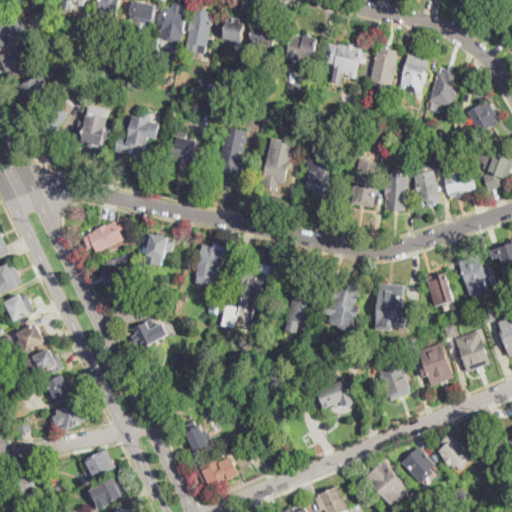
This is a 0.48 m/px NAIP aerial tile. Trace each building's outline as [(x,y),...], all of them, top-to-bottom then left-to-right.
[(53,0),(51,14),(39,12),(41,0),(53,0)] [(86,0),(85,7),(74,5),(73,14),(61,11),(63,0),(86,0)] [(121,0),(117,27),(97,24),(101,0),(121,0)] [(158,5),(154,25),(143,22),(141,33),(131,31),(134,15),(131,15),(133,2),(140,3),(140,1),(158,5)] [(185,5),(184,9),(189,10),(184,42),(161,38),(165,15),(167,16),(169,7),(175,8),(175,3),(185,5)] [(511,8),(511,24),(503,33),(490,19),(507,3),(511,8)] [(21,21),(25,20),(29,28),(19,33),(20,36),(13,39),(14,41),(0,48),(0,14),(14,8),(21,21)] [(212,11),(211,15),(215,16),(207,54),(187,50),(195,12),(196,12),(197,8),(212,11)] [(94,13),(91,27),(82,25),(85,11),(94,13)] [(243,18),(242,22),(246,23),(242,46),(231,44),(232,37),(221,35),(224,19),(231,20),(232,16),(243,18)] [(279,30),(275,48),(251,43),(255,24),(279,30)] [(319,39),(315,58),(302,56),(301,60),(289,57),(294,37),(304,40),(305,36),(319,39)] [(42,64),(15,78),(11,70),(8,71),(1,57),(31,41),(42,64)] [(370,52),(368,63),(363,62),(360,78),(350,76),(351,71),(346,70),(343,83),(334,81),(341,43),(364,48),(364,51),(370,52)] [(400,50),(399,56),(401,56),(395,86),(393,86),(391,93),(380,91),(381,82),(373,80),(379,51),(384,52),(385,47),(400,50)] [(431,58),(423,93),(402,88),(410,54),(431,58)] [(128,63),(126,74),(114,72),(116,61),(128,63)] [(75,74),(65,83),(56,74),(66,64),(75,74)] [(270,83),(269,82),(268,86),(264,85),(264,82),(261,81),(265,67),(274,69),(270,83)] [(462,73),(452,105),(432,99),(441,71),(446,72),(447,68),(462,73)] [(26,107),(19,94),(26,90),(23,86),(41,77),(50,94),(26,107)] [(240,81),(237,93),(234,92),(233,97),(221,94),(222,91),(220,91),(223,77),(240,81)] [(207,80),(205,91),(196,89),(199,78),(207,80)] [(124,82),(123,94),(115,93),(117,81),(124,82)] [(302,84),(300,97),(288,95),(290,82),(302,84)] [(136,89),(135,97),(126,96),(128,88),(136,89)] [(267,92),(266,101),(256,100),(258,90),(267,92)] [(218,100),(215,114),(193,109),(197,95),(218,100)] [(51,138),(38,127),(61,100),(65,104),(61,108),(71,116),(51,138)] [(233,101),(231,113),(223,111),(225,100),(233,101)] [(439,112),(431,109),(434,101),(442,103),(439,112)] [(483,103),(485,108),(488,106),(495,117),(491,119),(494,126),(477,135),(479,137),(472,141),(466,129),(467,129),(476,124),(469,111),(483,103)] [(111,109),(108,127),(113,128),(112,131),(114,131),(112,142),(106,140),(105,146),(82,142),(83,139),(76,138),(80,120),(83,121),(84,112),(89,113),(90,105),(111,109)] [(360,110),(357,125),(348,123),(351,108),(360,110)] [(153,116),(149,136),(151,136),(148,153),(140,152),(140,154),(134,153),(134,151),(128,150),(128,149),(124,148),(126,139),(131,140),(136,115),(145,117),(145,115),(153,116)] [(419,124),(416,136),(409,135),(412,122),(419,124)] [(250,164),(247,175),(239,173),(238,179),(223,175),(225,164),(222,163),(229,127),(249,131),(243,163),(250,164)] [(200,140),(195,164),(188,162),(187,166),(179,164),(179,161),(173,160),(180,128),(189,130),(188,138),(200,140)] [(462,139),(455,137),(457,130),(463,131),(462,139)] [(388,134),(387,153),(378,152),(379,134),(388,134)] [(295,143),(288,189),(264,185),(269,154),(271,154),(274,137),(286,139),(285,142),(295,143)] [(489,149),(511,157),(511,173),(510,179),(509,179),(506,185),(503,184),(502,185),(501,187),(491,191),(484,176),(491,173),(503,178),(503,177),(490,172),(491,169),(486,167),(487,164),(478,160),(481,151),(487,153),(489,149)] [(339,166),(333,193),(329,192),(328,197),(313,194),(314,189),(308,187),(311,171),(308,170),(312,150),(337,155),(335,165),(339,166)] [(467,175),(476,174),(479,188),(468,190),(469,195),(453,198),(452,194),(450,194),(443,162),(452,160),(451,158),(463,155),(467,175)] [(430,167),(432,167),(433,171),(436,170),(444,202),(430,205),(429,200),(422,202),(420,193),(419,194),(416,181),(417,181),(416,174),(419,174),(417,167),(429,164),(430,167)] [(380,172),(375,207),(354,203),(359,168),(380,172)] [(409,174),(408,210),(387,209),(389,173),(409,174)] [(119,226),(123,224),(125,229),(121,231),(125,240),(99,253),(96,246),(90,249),(84,237),(98,230),(97,229),(108,224),(109,225),(117,221),(119,226)] [(0,225),(13,251),(1,257),(0,255),(0,225)] [(178,239),(175,252),(170,251),(168,259),(164,258),(163,265),(149,262),(151,255),(143,253),(147,233),(178,239)] [(234,245),(231,259),(227,258),(221,282),(215,281),(214,286),(197,283),(205,244),(215,246),(216,241),(234,245)] [(511,241),(511,265),(511,263),(506,265),(503,257),(496,259),(492,249),(511,241)] [(124,285),(110,292),(102,274),(105,273),(102,266),(128,254),(137,274),(131,277),(132,281),(124,284),(124,285)] [(492,288),(472,294),(460,260),(480,254),(492,288)] [(21,285),(2,294),(0,290),(0,269),(15,262),(25,282),(21,284),(21,285)] [(277,274),(275,284),(272,283),(269,300),(256,298),(257,293),(243,291),(247,265),(274,270),(273,273),(277,274)] [(319,281),(314,308),(292,304),(295,287),(292,287),(295,271),(315,274),(314,280),(319,281)] [(438,307),(429,277),(446,271),(456,302),(438,307)] [(500,286),(493,288),(489,276),(496,274),(500,286)] [(365,281),(362,296),(358,296),(354,314),(346,312),(346,308),(335,306),(337,297),(335,297),(337,288),(339,289),(341,281),(347,282),(348,277),(365,281)] [(406,296),(402,296),(401,318),(379,316),(382,282),(407,285),(406,296)] [(504,298),(497,301),(494,290),(501,288),(504,298)] [(288,329),(300,331),(302,320),(309,321),(313,292),(295,289),(288,329)] [(32,310),(33,312),(16,321),(10,310),(7,312),(5,306),(8,304),(7,302),(27,291),(36,308),(32,310)] [(228,302),(226,314),(211,312),(212,299),(228,302)] [(243,305),(240,322),(231,320),(234,303),(243,305)] [(498,320),(488,323),(483,311),(494,307),(498,320)] [(420,315),(420,328),(404,328),(405,315),(420,315)] [(511,356),(500,321),(511,317),(511,356)] [(157,319),(161,326),(158,327),(163,338),(144,347),(141,341),(136,343),(133,337),(137,334),(134,328),(153,319),(153,321),(157,319)] [(449,338),(445,326),(456,322),(460,334),(449,338)] [(38,323),(45,335),(49,333),(54,342),(41,349),(39,346),(27,352),(26,350),(22,352),(18,345),(21,343),(19,340),(23,338),(20,333),(38,323)] [(479,368),(470,371),(466,359),(459,339),(466,336),(481,331),(492,363),(484,366),(479,368)] [(409,351),(406,339),(417,336),(420,348),(409,351)] [(444,343),(456,377),(448,380),(442,382),(433,385),(430,375),(425,377),(423,370),(422,369),(423,369),(428,367),(422,351),(444,343)] [(54,349),(57,355),(60,354),(61,355),(62,358),(67,367),(55,374),(53,369),(45,373),(40,364),(35,367),(34,366),(33,364),(30,359),(37,355),(38,357),(54,349)] [(382,350),(381,363),(379,363),(373,363),(372,363),(373,350),(382,350)] [(402,397),(391,401),(379,366),(402,358),(414,393),(404,397),(402,397)] [(64,374),(66,379),(69,378),(70,380),(72,384),(72,385),(69,387),(72,392),(73,393),(74,395),(59,403),(52,389),(47,391),(44,385),(64,374)] [(337,375),(340,382),(348,379),(357,401),(345,406),(344,405),(337,408),(336,404),(326,408),(319,391),(330,386),(327,379),(337,375)] [(88,421),(69,430),(69,429),(67,426),(61,430),(59,425),(58,424),(55,417),(61,414),(59,410),(78,400),(88,421)] [(24,435),(21,436),(16,422),(29,417),(30,417),(30,418),(31,421),(34,431),(34,432),(32,432),(24,435)] [(262,427),(257,431),(252,423),(258,420),(262,427)] [(506,445),(490,460),(469,438),(473,435),(470,432),(473,429),(474,428),(483,420),(506,445)] [(202,425),(205,432),(208,431),(208,432),(210,431),(214,437),(210,439),(213,445),(197,453),(192,443),(191,441),(186,433),(201,426),(202,425)] [(476,464),(472,468),(469,464),(465,467),(457,474),(452,469),(454,467),(440,450),(445,446),(443,442),(444,441),(446,439),(454,432),(466,445),(473,453),(472,453),(469,456),(476,463),(476,464)] [(253,461),(252,462),(245,450),(255,445),(261,457),(259,458),(254,461),(253,461)] [(425,482),(423,484),(404,461),(413,453),(415,452),(420,447),(421,446),(437,464),(436,465),(434,466),(432,469),(435,473),(425,482)] [(91,480),(90,481),(86,473),(85,472),(88,470),(83,462),(109,449),(115,461),(117,466),(118,467),(91,480)] [(226,456),(227,459),(233,456),(236,463),(237,464),(242,474),(240,475),(213,488),(212,486),(208,488),(204,480),(203,477),(199,469),(203,467),(202,465),(225,454),(226,456)] [(407,494),(394,506),(370,479),(368,477),(378,468),(379,467),(380,466),(385,462),(385,461),(399,476),(410,489),(407,492),(408,494),(407,494)] [(27,511),(19,511),(19,510),(14,488),(12,481),(18,480),(23,479),(35,476),(39,496),(38,496),(28,498),(31,510),(31,511),(27,511)] [(122,478),(124,483),(126,487),(129,493),(111,502),(112,504),(100,510),(91,491),(115,479),(115,481),(122,478)] [(348,509),(345,511),(344,511),(328,511),(327,510),(323,511),(320,507),(315,497),(316,496),(339,485),(343,493),(351,508),(348,509)] [(465,500),(464,501),(454,491),(460,485),(465,490),(470,496),(465,500)] [(63,494),(55,496),(53,489),(61,487),(63,494)] [(430,502),(420,511),(410,503),(413,500),(419,493),(420,492),(430,502)] [(284,511),(305,502),(309,511),(284,511)]
